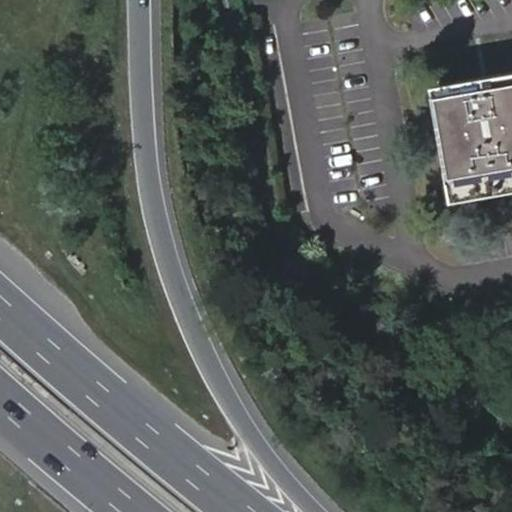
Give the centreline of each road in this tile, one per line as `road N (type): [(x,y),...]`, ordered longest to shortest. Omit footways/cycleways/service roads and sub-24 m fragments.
road 1 (motorway): [(324,511),(237,420),(187,304),(142,175),(136,0)]
road 2 (motorway): [(265,511),(0,298)]
road 3 (motorway): [(0,396),(136,511)]
